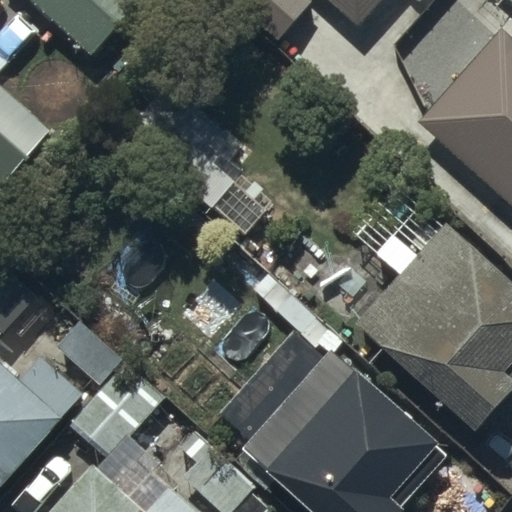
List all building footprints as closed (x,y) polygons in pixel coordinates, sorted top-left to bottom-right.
[(34,0),(92,52),(139,0),(34,0)] [(310,13),(294,0),(213,0),(273,54),(310,13)] [(391,0),(313,0),(356,39),(391,0)] [(511,49),(505,43),(428,123),(420,134),(511,218),(511,49)] [(51,128),(0,82),(0,183),(1,184),(51,128)] [(213,141),(174,185),(213,220),(253,176),(213,141)] [(401,291),(358,339),(477,452),(511,415),(511,285),(426,206),(400,234),(384,219),(356,249),(401,291)] [(325,373),(295,345),(219,426),(253,457),(246,465),(295,511),(405,511),(446,468),(334,364),(325,373)] [(71,426),(110,460),(166,396),(127,362),(71,426)] [(21,388),(0,368),(0,503),(63,435),(59,432),(87,402),(45,363),(21,388)] [(272,511),(198,442),(182,458),(197,472),(183,487),(209,511),(272,511)] [(129,496),(98,468),(58,511),(201,511),(153,469),(129,496)]
